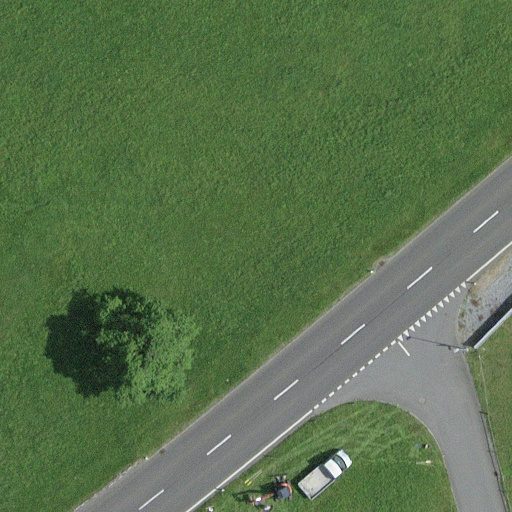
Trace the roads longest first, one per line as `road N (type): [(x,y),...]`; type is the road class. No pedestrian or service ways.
road 1 (primary): [(378,317),(136,511)]
road 2 (unclassified): [(378,317),(452,430),(478,511)]
road 3 (primary): [(511,204),(378,317)]
